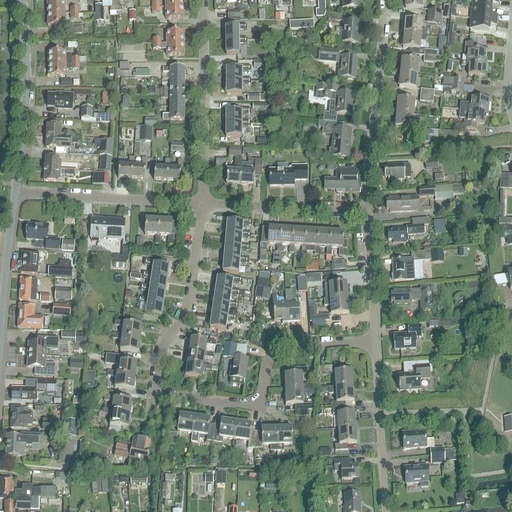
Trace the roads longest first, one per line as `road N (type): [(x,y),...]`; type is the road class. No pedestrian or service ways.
road 1 (residential): [(374,341),(284,347),(267,362),(256,404),(160,393),(160,356),(184,311),(203,205)]
road 2 (residential): [(366,215),(384,0)]
road 3 (residential): [(203,205),(202,0)]
road 4 (tertiary): [(14,193),(22,0)]
road 5 (residential): [(203,205),(14,193)]
road 6 (residential): [(385,511),(374,341)]
road 7 (residential): [(366,215),(203,205)]
road 8 (tertiary): [(0,332),(14,193)]
road 9 (residential): [(374,341),(366,215)]
